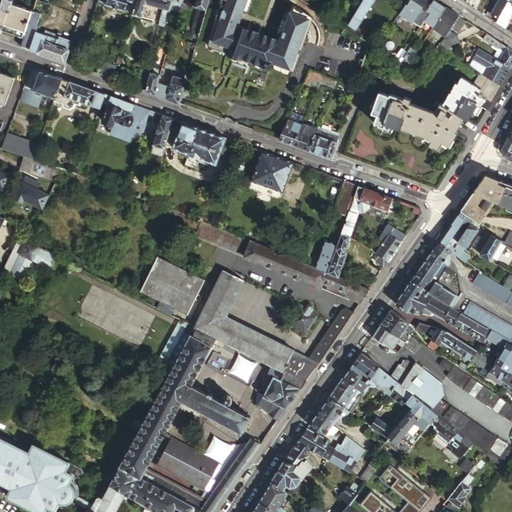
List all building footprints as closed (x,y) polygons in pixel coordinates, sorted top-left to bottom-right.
[(0,0),(0,24),(24,34),(33,10),(12,2),(13,0),(0,0)] [(41,0),(78,13),(81,2),(74,0),(41,0)] [(130,0),(128,8),(136,10),(139,0),(130,0)] [(173,9),(174,6),(175,0),(139,0),(136,10),(135,10),(144,14),(149,0),(151,0),(167,5),(161,23),(167,25),(173,9)] [(175,0),(174,6),(182,8),(185,1),(183,0),(181,0),(175,0)] [(197,0),(196,5),(210,9),(211,4),(212,0),(197,0)] [(269,70),(271,70),(293,78),(315,21),(296,8),(282,43),(239,26),(249,0),(223,0),(210,45),(231,54),(230,57),(239,60),(240,58),(242,58),(261,66),(262,67),(269,70)] [(365,0),(350,25),(358,29),(373,5),(376,0),(365,0)] [(411,0),(409,4),(408,6),(402,14),(420,27),(425,20),(430,12),(425,9),(431,0),(411,0)] [(425,20),(435,26),(440,18),(447,8),(441,3),(435,0),(431,0),(425,9),(430,12),(425,20)] [(498,17),(507,0),(497,0),(491,12),(498,17)] [(511,0),(507,0),(498,17),(496,21),(505,27),(508,23),(507,22),(511,13),(511,0)] [(458,15),(447,8),(440,18),(446,23),(440,32),(445,35),(449,30),(451,26),(458,15)] [(24,39),(21,46),(46,55),(66,62),(68,55),(73,40),(59,35),(58,38),(36,30),(42,13),(34,10),(28,27),(24,39)] [(458,15),(451,26),(458,31),(466,20),(458,15)] [(192,35),(200,38),(201,36),(206,20),(198,17),(192,35)] [(158,32),(164,34),(165,32),(167,25),(161,23),(158,32)] [(350,25),(348,29),(350,30),(360,37),(363,32),(358,29),(350,25)] [(445,35),(440,43),(446,48),(449,44),(458,42),(456,35),(449,30),(445,35)] [(498,60),(510,68),(511,64),(511,50),(508,48),(501,43),(491,37),(486,33),(483,39),(497,48),(504,52),(498,60)] [(374,44),(378,47),(383,41),(380,38),(376,40),(374,44)] [(472,67),(479,73),(485,76),(486,76),(494,81),(500,85),(509,69),(510,68),(498,60),(492,56),(477,47),(467,63),(472,67)] [(492,56),(498,60),(504,52),(497,48),(492,56)] [(152,72),(153,69),(154,65),(156,60),(150,59),(144,69),(152,72)] [(101,74),(112,78),(115,70),(117,64),(109,62),(108,64),(105,63),(101,74)] [(40,69),(32,66),(25,85),(33,88),(40,69)] [(63,77),(40,69),(33,88),(25,85),(20,98),(38,105),(43,92),(56,97),(63,77)] [(138,86),(146,89),(152,72),(144,69),(138,86)] [(162,72),(153,69),(152,72),(146,89),(146,90),(155,94),(156,93),(164,96),(168,83),(159,81),(162,72)] [(0,101),(6,104),(17,77),(0,70),(0,101)] [(180,84),(185,85),(190,71),(185,70),(183,77),(174,74),(172,81),(180,84)] [(310,70),(306,79),(321,85),(325,76),(310,70)] [(485,76),(479,73),(473,84),(461,76),(458,83),(456,82),(443,103),(441,102),(437,113),(412,103),(413,99),(406,97),(405,99),(391,93),(390,95),(380,91),(372,112),(358,107),(341,154),(437,189),(458,155),(459,152),(450,147),(454,140),(453,139),(457,132),(455,131),(460,124),(461,125),(462,123),(461,122),(464,118),(467,120),(468,119),(467,118),(471,111),(475,114),(485,98),(490,102),(500,85),(494,81),(486,76),(485,76)] [(106,93),(63,77),(56,97),(55,98),(63,100),(64,105),(71,107),(75,105),(77,99),(100,107),(102,101),(106,93)] [(166,98),(180,103),(185,85),(180,84),(172,81),(171,84),(168,83),(164,96),(166,97),(166,98)] [(111,95),(106,93),(102,101),(108,104),(111,95)] [(108,104),(102,119),(114,124),(112,131),(132,138),(134,134),(142,137),(150,109),(111,95),(108,104)] [(174,117),(163,113),(151,153),(155,154),(163,156),(174,117)] [(279,139),(295,144),(300,133),(304,123),(289,117),(279,139)] [(226,136),(183,121),(173,148),(209,161),(216,163),(219,156),(226,136)] [(304,123),(300,133),(314,138),(316,135),(319,126),(305,121),(304,123)] [(319,126),(316,135),(337,142),(341,132),(320,125),(319,126)] [(8,131),(3,146),(25,154),(34,158),(40,143),(8,131)] [(295,144),(309,150),(314,138),(300,133),(295,144)] [(309,150),(332,158),(337,142),(316,135),(314,138),(309,150)] [(504,154),(511,156),(511,136),(509,135),(502,148),(504,154)] [(294,161),(262,149),(251,179),(284,191),(294,161)] [(58,175),(61,167),(34,158),(25,154),(22,167),(56,180),(58,175)] [(158,172),(163,156),(155,154),(151,166),(155,167),(154,170),(158,172)] [(209,163),(220,167),(223,158),(219,156),(216,163),(209,161),(209,163)] [(0,186),(4,188),(11,175),(1,170),(4,164),(0,162),(0,186)] [(61,167),(58,175),(87,186),(90,178),(77,173),(61,167)] [(24,199),(43,209),(50,194),(39,188),(42,183),(27,175),(15,198),(23,202),(24,199)] [(511,207),(511,184),(508,183),(494,178),(491,177),(490,177),(488,177),(486,178),(482,180),(474,192),(490,202),(489,203),(491,207),(496,200),(511,207)] [(284,191),(251,179),(248,187),(281,199),(284,191)] [(356,184),(345,180),(335,209),(346,213),(356,184)] [(394,197),(360,184),(356,196),(389,208),(394,197)] [(490,202),(474,192),(460,211),(471,218),(480,223),(491,207),(489,203),(490,202)] [(195,229),(198,221),(149,201),(146,200),(143,208),(195,229)] [(350,210),(347,217),(341,233),(349,236),(358,213),(350,210)] [(471,218),(460,211),(453,220),(464,228),(468,222),(470,220),(471,218)] [(464,228),(453,220),(446,230),(457,238),(458,236),(464,228)] [(350,298),(361,302),(367,292),(370,288),(369,288),(354,282),(338,276),(327,272),(315,267),(279,253),(258,245),(198,221),(195,229),(192,236),(242,256),(349,299),(350,298)] [(390,232),(402,240),(407,234),(388,221),(384,228),(390,232)] [(468,222),(464,228),(458,236),(460,238),(459,240),(464,244),(476,227),(468,222)] [(457,238),(446,230),(438,241),(449,248),(457,238)] [(377,252),(388,260),(389,261),(398,247),(402,240),(390,232),(387,235),(376,252),(377,252)] [(511,247),(511,233),(508,232),(503,242),(511,247)] [(338,243),(327,272),(338,276),(347,251),(344,250),(349,236),(341,233),(338,243)] [(488,258),(500,239),(489,234),(485,241),(476,235),(471,243),(480,248),(478,252),(488,258)] [(460,238),(458,236),(457,238),(449,248),(458,254),(462,248),(464,244),(459,240),(460,238)] [(26,241),(20,238),(3,273),(9,276),(26,241)] [(261,238),(258,245),(279,253),(281,247),(271,243),(271,242),(261,238)] [(325,238),(315,267),(327,272),(338,243),(325,238)] [(27,240),(26,241),(9,276),(9,277),(22,283),(35,259),(53,268),(60,256),(27,240)] [(449,254),(436,245),(420,266),(438,278),(451,260),(449,254)] [(462,248),(458,254),(466,260),(470,254),(462,248)] [(384,266),(388,260),(377,252),(374,256),(375,260),(384,266)] [(206,278),(160,254),(143,287),(189,310),(206,278)] [(434,279),(436,281),(438,278),(420,266),(412,279),(427,289),(434,279)] [(89,511),(211,511),(240,473),(262,443),(252,436),(249,441),(205,502),(145,469),(147,466),(183,401),(240,432),(249,416),(226,402),(227,402),(228,402),(229,402),(230,401),(231,400),(232,398),(232,397),(232,396),(232,394),(231,394),(230,393),(229,392),(227,392),(225,393),(224,393),(223,394),(223,395),(222,397),(222,398),(222,399),(223,399),(224,401),(213,394),(215,390),(211,388),(209,392),(192,381),(218,335),(272,364),(268,372),(272,374),(263,392),(258,390),(257,400),(256,404),(263,408),(278,419),(286,408),(302,385),(319,361),(310,356),(228,314),(246,280),(223,268),(194,326),(198,327),(195,332),(183,326),(159,369),(165,373),(103,494),(101,493),(100,494),(98,494),(97,496),(94,501),(81,494),(80,494),(80,495),(80,496),(79,497),(79,498),(78,499),(78,500),(89,506),(88,509),(90,511),(89,511)] [(504,302),(511,291),(506,287),(500,283),(480,271),(473,281),(504,302)] [(511,275),(507,272),(500,283),(506,287),(511,278),(511,275)] [(354,282),(369,288),(374,280),(360,273),(357,274),(354,282)] [(423,307),(432,292),(427,289),(412,279),(395,303),(406,311),(418,313),(423,307)] [(432,292),(451,305),(457,296),(441,285),(441,284),(436,281),(434,279),(427,289),(432,292)] [(451,308),(452,306),(451,305),(432,292),(423,307),(444,319),(451,308)] [(462,312),(511,340),(511,324),(469,300),(462,312)] [(306,308),(301,303),(288,321),(306,333),(318,316),(312,311),(314,308),(314,306),(314,305),(313,304),(311,303),(309,304),(309,305),(306,308)] [(310,356),(319,361),(354,312),(347,307),(343,309),(310,356)] [(451,308),(444,319),(479,340),(480,340),(483,342),(485,339),(489,332),(490,330),(451,308)] [(409,323),(391,309),(381,324),(404,342),(409,335),(408,333),(409,332),(405,328),(409,323)] [(445,330),(438,328),(426,325),(420,323),(416,329),(431,340),(438,345),(440,342),(447,331),(445,330)] [(404,342),(381,324),(372,336),(384,344),(385,343),(391,347),(396,341),(402,345),(404,342)] [(472,347),(447,331),(440,342),(471,361),(475,355),(478,351),(472,347)] [(511,359),(511,344),(489,332),(485,339),(502,349),(495,362),(506,369),(511,359)] [(420,344),(409,335),(404,342),(416,350),(420,344)] [(438,345),(431,340),(428,346),(435,350),(438,345)] [(375,362),(361,351),(349,368),(366,381),(375,369),(377,368),(379,365),(375,362)] [(510,372),(506,369),(495,362),(491,359),(478,351),(475,355),(471,361),(482,368),(489,372),(486,377),(501,386),(501,385),(504,381),(510,372)] [(230,373),(249,382),(258,362),(239,354),(230,373)] [(472,441),(502,466),(511,452),(511,446),(438,398),(441,394),(439,383),(415,363),(414,364),(413,364),(412,364),(406,359),(404,359),(400,365),(398,363),(391,375),(398,381),(413,393),(436,412),(472,441)] [(511,406),(442,360),(437,367),(448,374),(446,377),(456,385),(511,422),(511,406)] [(398,381),(391,375),(379,365),(377,368),(375,369),(366,381),(349,368),(343,376),(363,391),(364,392),(370,385),(372,387),(374,387),(375,387),(376,386),(377,385),(389,394),(398,381)] [(489,372),(482,368),(479,372),(486,377),(489,372)] [(361,393),(363,391),(343,376),(339,382),(354,394),(357,390),(361,393)] [(398,381),(389,394),(404,405),(406,402),(413,393),(398,381)] [(511,386),(504,381),(501,385),(511,391),(511,386)] [(354,394),(339,382),(334,389),(349,400),(353,396),(357,399),(359,397),(354,394)] [(330,396),(346,406),(349,400),(334,389),(330,396)] [(388,437),(386,440),(400,452),(405,452),(428,422),(436,412),(413,393),(406,402),(412,407),(410,409),(394,430),(388,437)] [(335,420),(337,417),(346,406),(330,396),(319,410),(335,420)] [(346,406),(350,409),(354,404),(349,400),(346,406)] [(337,417),(342,420),(350,409),(346,406),(337,417)] [(332,424),(335,420),(319,410),(310,424),(326,434),(328,434),(329,435),(330,434),(332,434),(334,435),(339,429),(332,424)] [(436,412),(428,422),(434,426),(432,428),(435,430),(435,431),(435,432),(434,434),(451,446),(450,449),(460,456),(472,441),(436,412)] [(388,437),(394,430),(377,418),(371,426),(388,437)] [(330,440),(307,427),(298,441),(310,448),(322,455),(328,444),(330,440)] [(75,502),(78,500),(78,499),(79,498),(79,497),(80,496),(80,495),(80,494),(81,494),(81,492),(81,490),(81,488),(81,487),(80,486),(80,484),(78,482),(76,479),(77,477),(79,478),(80,478),(81,478),(83,477),(86,472),(85,471),(85,469),(83,468),(33,443),(29,451),(0,435),(0,487),(8,491),(6,495),(40,511),(64,511),(63,509),(62,508),(63,505),(66,506),(68,506),(70,505),(73,503),(75,502)] [(205,454),(221,462),(233,445),(215,435),(205,454)] [(206,489),(221,462),(205,454),(172,436),(158,462),(206,489)] [(205,502),(249,441),(233,445),(221,462),(206,489),(203,495),(147,466),(145,469),(205,502)] [(310,448),(298,441),(285,459),(301,475),(302,476),(311,463),(311,461),(304,456),(310,448)] [(350,456),(328,444),(322,455),(326,457),(329,453),(332,455),(329,459),(351,471),(357,460),(350,456)] [(366,449),(359,444),(354,451),(350,456),(357,460),(360,456),(366,449)] [(301,475),(285,459),(271,480),(282,490),(285,485),(289,487),(296,484),(301,475)] [(390,462),(379,475),(408,500),(420,509),(431,496),(390,462)] [(373,468),(370,464),(361,476),(367,479),(373,472),(371,471),(373,468)] [(471,475),(466,471),(460,479),(465,483),(471,475)] [(460,479),(446,497),(456,505),(463,496),(462,494),(468,486),(465,483),(460,479)] [(282,490),(271,480),(260,498),(276,510),(278,511),(280,511),(282,509),(278,506),(286,493),(282,490)] [(348,483),(339,494),(348,501),(361,486),(354,480),(350,485),(348,483)] [(371,488),(360,501),(373,511),(399,511),(371,488)] [(386,491),(383,493),(390,499),(392,496),(386,491)] [(274,511),(276,510),(260,498),(251,511),(274,511)] [(408,500),(399,511),(417,511),(420,509),(408,500)] [(326,511),(314,501),(308,511),(307,511),(360,511),(361,511),(348,501),(339,511),(326,511)]
